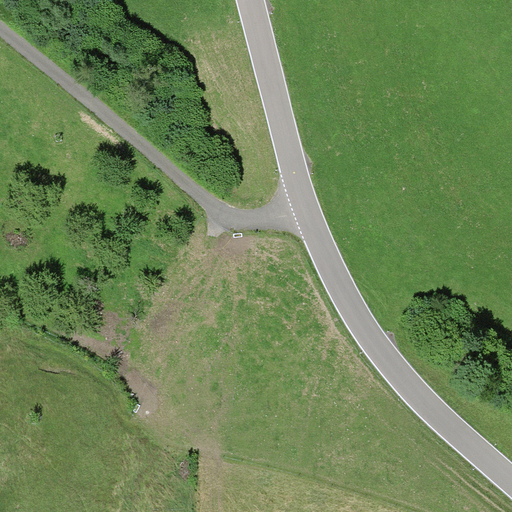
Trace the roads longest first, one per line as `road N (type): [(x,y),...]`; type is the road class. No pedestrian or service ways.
road 1 (tertiary): [(251,0),(304,205),(356,315),(428,406),(511,482)]
road 2 (track): [(0,29),(212,207),(266,219),(304,205)]
